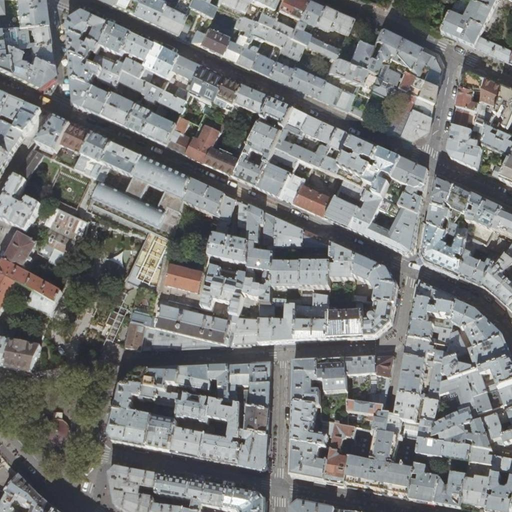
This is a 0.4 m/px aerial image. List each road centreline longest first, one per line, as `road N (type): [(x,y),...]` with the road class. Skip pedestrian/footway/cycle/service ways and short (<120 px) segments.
road 1 (residential): [(415,272),(0,84)]
road 2 (residential): [(74,0),(431,163)]
road 3 (residential): [(93,452),(118,365),(285,354)]
road 4 (residential): [(415,272),(401,346),(285,354)]
road 5 (residential): [(280,490),(93,452)]
road 6 (residential): [(285,354),(280,490)]
road 7 (residential): [(334,0),(453,52)]
road 8 (residential): [(401,511),(280,490)]
